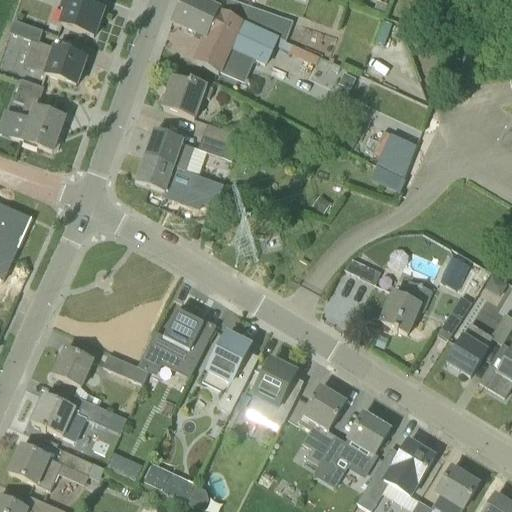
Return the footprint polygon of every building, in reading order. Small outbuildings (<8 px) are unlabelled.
[(66,0),(65,0),(65,1),(61,13),(65,15),(60,28),(93,40),(103,13),(66,0)] [(242,25),(188,0),(182,0),(171,24),(206,40),(195,66),(218,78),(230,53),(266,69),(278,42),(276,41),(277,39),(243,23),(242,25)] [(247,9),(243,23),(277,39),(286,43),(292,25),(247,9)] [(85,63),(46,49),(38,47),(43,34),(14,24),(9,36),(31,44),(22,69),(76,89),(85,63)] [(319,61),(293,49),(289,56),(315,68),(319,61)] [(172,81),(161,112),(194,123),(202,100),(209,103),(213,92),(190,84),(188,87),(172,81)] [(43,90),(42,90),(21,83),(13,104),(28,109),(30,102),(38,105),(43,90)] [(64,121),(34,111),(29,124),(18,120),(11,141),(52,155),(64,121)] [(207,128),(202,139),(226,148),(230,136),(207,128)] [(370,183),(399,196),(420,149),(384,133),(375,154),(382,157),(370,183)] [(144,161),(173,171),(185,176),(193,152),(182,148),(182,145),(153,135),(144,161)] [(231,165),(236,151),(226,148),(202,139),(198,153),(231,165)] [(164,197),(173,171),(144,161),(135,187),(164,197)] [(215,213),(223,189),(209,184),(200,208),(215,213)] [(0,262),(11,267),(30,224),(18,219),(19,218),(0,209),(0,262)] [(459,292),(470,267),(452,259),(441,284),(459,292)] [(418,313),(422,315),(430,295),(410,286),(403,302),(392,298),(380,326),(407,338),(418,313)] [(190,381),(208,345),(197,339),(203,328),(195,324),(198,317),(182,309),(178,316),(176,315),(163,341),(154,336),(144,357),(190,381)] [(447,344),(461,323),(450,316),(437,337),(447,344)] [(470,328),(462,340),(446,366),(470,381),(486,355),(484,354),(491,342),(502,348),(511,331),(511,322),(504,317),(490,340),(470,328)] [(217,411),(229,418),(256,364),(255,364),(251,371),(241,366),(250,350),(239,344),(240,342),(228,336),(227,338),(226,338),(221,348),(219,347),(211,361),(214,363),(203,384),(225,395),(217,411)] [(64,352),(53,379),(80,391),(92,365),(64,352)] [(489,369),(479,386),(504,402),(511,388),(511,353),(497,374),(489,369)] [(148,376),(134,369),(108,358),(102,371),(143,389),(148,376)] [(266,419),(282,428),(283,428),(301,393),(290,387),(296,377),(271,364),(252,401),(271,410),(266,419)] [(305,462),(318,470),(331,447),(323,443),(345,406),(320,391),(302,420),(314,427),(301,448),(311,454),(305,462)] [(43,400),(31,427),(73,446),(84,422),(106,431),(112,417),(75,400),(70,411),(43,400)] [(343,455),(331,447),(318,470),(330,477),(343,456),(364,469),(371,458),(374,459),(389,434),(363,417),(347,443),(349,444),(343,455)] [(407,445),(388,476),(384,484),(373,478),(356,507),(364,511),(372,511),(387,488),(409,501),(434,461),(407,445)] [(49,495),(61,469),(88,481),(94,468),(63,454),(57,466),(21,450),(9,477),(49,495)] [(108,471),(131,481),(137,466),(115,456),(108,471)] [(451,471),(436,497),(439,499),(432,510),(434,511),(463,511),(478,488),(451,471)] [(162,497),(205,511),(212,492),(169,477),(162,497)] [(511,511),(511,508),(495,498),(486,511),(511,511)] [(55,511),(42,506),(39,511),(21,511),(0,502),(0,511),(55,511)]
